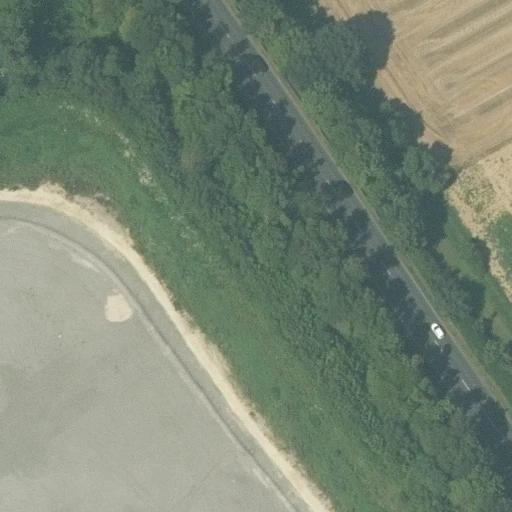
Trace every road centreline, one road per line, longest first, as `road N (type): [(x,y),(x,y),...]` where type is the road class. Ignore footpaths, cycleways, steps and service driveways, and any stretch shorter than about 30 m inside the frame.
road 1 (primary): [(511,465),(188,0)]
road 2 (track): [(511,334),(287,0)]
